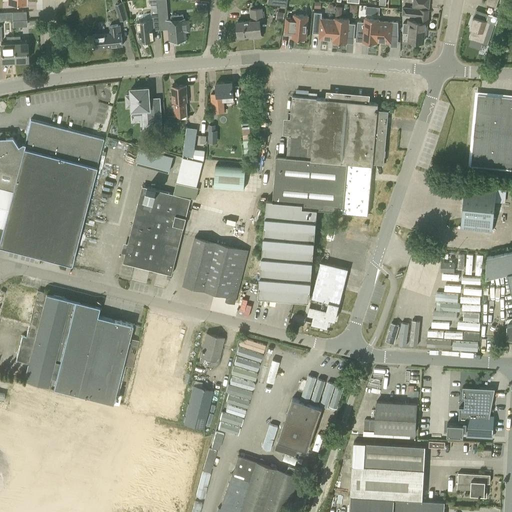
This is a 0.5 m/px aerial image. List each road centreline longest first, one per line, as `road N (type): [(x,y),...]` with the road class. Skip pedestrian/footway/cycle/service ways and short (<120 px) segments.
road 1 (unclassified): [(0,264),(347,351)]
road 2 (unclassified): [(347,351),(441,71)]
road 3 (residential): [(441,71),(298,58),(212,62)]
road 4 (residential): [(48,80),(212,62)]
road 5 (unclassified): [(367,355),(511,364)]
